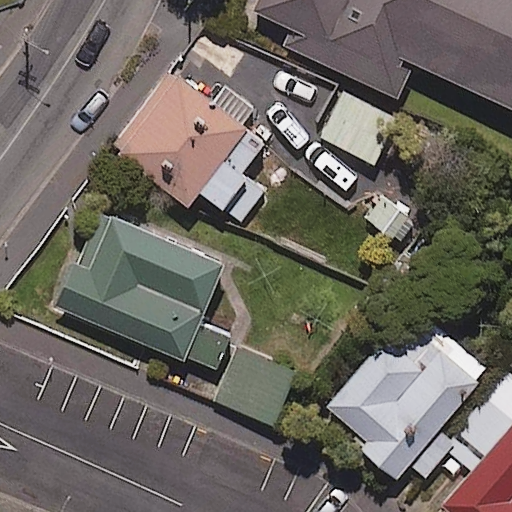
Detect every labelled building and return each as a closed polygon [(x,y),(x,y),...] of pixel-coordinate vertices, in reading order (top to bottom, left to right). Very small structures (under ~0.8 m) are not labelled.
[(511,0),(265,0),(253,27),(405,96),(421,62),(511,102),(511,0)] [(197,195),(237,227),(254,205),(265,215),(277,200),(242,173),(263,147),(240,129),(254,111),(227,90),(214,106),(172,73),(112,149),(187,208),(197,195)] [(224,270),(97,212),(72,267),(55,306),(213,377),(231,335),(200,321),(224,270)] [(479,384),(434,346),(385,342),(326,411),(358,438),(350,447),(393,484),(479,384)] [(295,374),(239,352),(220,400),(276,422),(295,374)] [(511,511),(511,400),(498,389),(446,450),(471,471),(435,511),(511,511)]
